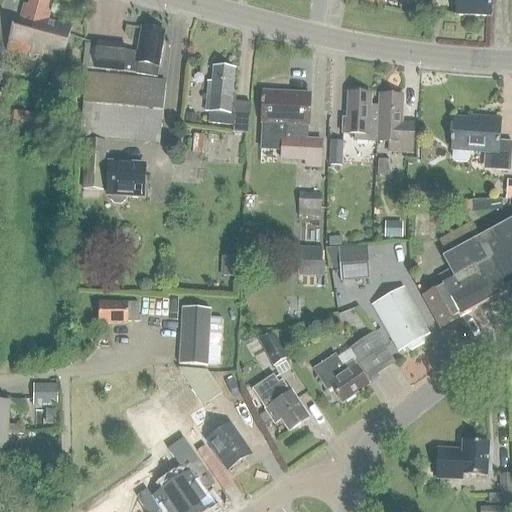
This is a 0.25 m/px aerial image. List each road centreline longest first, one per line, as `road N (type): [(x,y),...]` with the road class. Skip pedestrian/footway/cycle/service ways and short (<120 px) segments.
road 1 (tertiary): [(511,62),(354,43),(184,0)]
road 2 (tertiary): [(352,479),(375,436),(511,337)]
